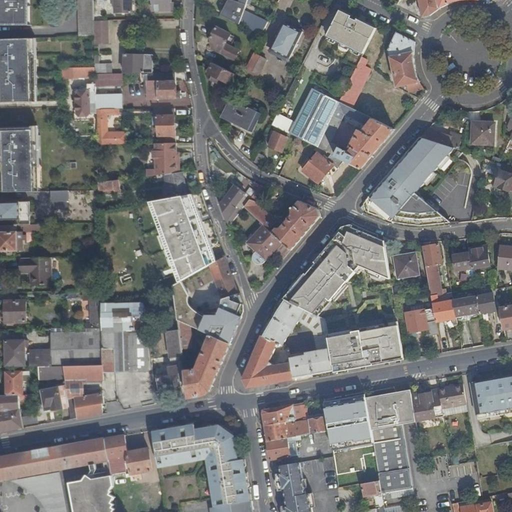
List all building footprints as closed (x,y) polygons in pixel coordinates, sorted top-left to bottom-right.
[(0,0),(0,4),(4,5),(4,11),(0,11),(0,27),(29,27),(27,0),(0,0)] [(78,0),(79,38),(94,38),(94,22),(93,17),(93,0),(78,0)] [(132,14),(131,0),(114,0),(115,14),(132,14)] [(170,11),(169,0),(151,0),(152,11),(170,11)] [(244,11),(245,10),(238,8),(229,0),(222,16),(240,25),(244,11)] [(228,0),(229,0),(238,8),(245,10),(248,0),(228,0)] [(401,0),(401,1),(397,5),(422,18),(418,0),(401,0)] [(418,0),(422,18),(429,16),(438,10),(456,2),(467,0),(479,1),(479,0),(418,0)] [(268,23),(244,11),(240,25),(262,35),(268,23)] [(364,54),(377,29),(358,20),(357,21),(352,18),(353,17),(341,11),(328,37),(364,54)] [(94,38),(94,45),(108,45),(107,21),(94,22),(94,38)] [(215,47),(214,49),(236,60),(239,53),(226,46),(231,35),(217,28),(212,39),(212,45),(215,47)] [(285,69),(299,41),(280,32),(267,60),(285,69)] [(416,43),(398,34),(390,51),(398,88),(408,85),(410,92),(425,88),(417,72),(414,58),(416,43)] [(321,52),(357,70),(360,64),(364,54),(328,37),(321,52)] [(31,40),(0,40),(0,104),(33,103),(31,40)] [(112,72),(112,54),(99,55),(100,72),(112,72)] [(125,55),(124,74),(148,74),(153,74),(153,56),(143,56),(125,55)] [(259,75),(267,60),(255,55),(248,69),(259,75)] [(237,75),(213,64),(209,73),(218,77),(217,78),(232,86),(237,75)] [(357,70),(341,103),(353,109),(372,70),(360,64),(357,70)] [(78,79),(95,78),(95,75),(95,68),(71,69),(71,80),(78,80),(78,79)] [(176,92),(176,73),(159,74),(153,74),(148,74),(149,100),(176,100),(181,100),(181,92),(176,92)] [(95,78),(95,85),(95,86),(122,85),(122,75),(95,75),(95,78)] [(89,110),(96,110),(96,95),(95,86),(95,85),(87,85),(87,93),(76,93),(77,115),(90,115),(89,110)] [(295,125),(278,116),(273,126),(298,138),(319,148),(341,103),(312,88),(295,125)] [(114,110),(120,110),(123,110),(123,95),(96,95),(96,110),(114,110)] [(223,118),(252,132),(261,114),(250,109),(250,110),(231,102),(223,118)] [(353,109),(341,103),(319,148),(334,156),(347,162),(361,169),(395,130),(353,109)] [(157,117),(158,145),(176,144),(174,117),(174,109),(153,109),(154,117),(157,117)] [(97,142),(97,146),(126,145),(126,133),(109,133),(108,115),(120,114),(120,110),(114,110),(96,110),(97,139),(97,142)] [(472,143),(494,144),(495,123),(473,122),(472,143)] [(33,127),(0,128),(0,191),(35,191),(33,127)] [(459,150),(463,136),(453,133),(452,137),(428,129),(421,137),(455,148),(459,150)] [(269,147),(283,153),(290,139),(276,133),(269,147)] [(455,148),(421,137),(399,164),(432,175),(455,148)] [(155,176),(166,175),(181,173),(181,162),(176,162),(176,144),(158,145),(155,145),(155,149),(152,152),(152,157),(155,160),(155,169),(155,176)] [(347,162),(334,156),(328,162),(318,154),(304,171),(319,184),(334,167),(338,171),(347,162)] [(415,194),(432,175),(399,164),(364,204),(366,211),(392,221),(394,218),(402,223),(423,225),(425,224),(427,225),(451,223),(421,195),(419,197),(415,194)] [(511,167),(504,165),(501,171),(496,185),(500,186),(499,188),(511,191),(511,167)] [(147,177),(155,176),(155,169),(147,169),(147,177)] [(166,175),(171,199),(186,196),(182,173),(181,173),(166,175)] [(98,190),(98,193),(115,190),(114,181),(98,183),(98,190)] [(232,192),(221,205),(225,217),(228,222),(237,209),(235,207),(245,194),(238,188),(237,188),(231,183),(227,188),(232,192)] [(268,191),(260,188),(245,208),(265,226),(270,230),(272,228),(277,222),(264,210),(263,212),(257,207),(268,191)] [(190,196),(186,196),(171,199),(161,201),(190,278),(211,265),(215,264),(190,196)] [(30,202),(0,202),(0,204),(1,220),(21,220),(21,225),(31,225),(30,202)] [(319,210),(301,202),(293,211),(293,216),(282,228),(278,228),(275,231),(272,228),(270,230),(283,242),(292,250),(321,216),(319,210)] [(17,225),(3,226),(3,233),(0,233),(0,252),(24,252),(23,240),(28,240),(28,237),(23,237),(23,233),(17,233),(17,225)] [(270,230),(265,226),(250,244),(259,252),(256,256),(256,257),(255,259),(256,261),(256,262),(257,263),(259,264),(262,264),(264,263),(274,252),(284,260),(292,250),(283,242),(270,230)] [(344,229),(285,299),(317,315),(359,265),(391,278),(385,242),(351,227),(344,229)] [(439,244),(424,247),(427,266),(431,289),(432,296),(446,294),(445,289),(442,289),(441,281),(440,278),(438,264),(443,263),(439,244)] [(511,246),(500,246),(498,268),(511,269),(511,246)] [(473,268),(473,269),(491,265),(488,247),(470,250),(473,268)] [(470,250),(470,248),(455,251),(458,270),(473,268),(470,250)] [(400,279),(420,275),(416,254),(396,258),(400,279)] [(51,258),(22,259),(23,274),(31,274),(31,286),(52,286),(51,258)] [(186,290),(182,281),(174,287),(178,320),(190,326),(211,335),(230,344),(231,344),(243,318),(238,315),(242,306),(225,258),(215,264),(211,265),(223,300),(221,308),(219,316),(206,316),(204,319),(188,311),(186,290)] [(101,300),(102,303),(143,303),(140,287),(116,294),(116,287),(101,288),(101,291),(101,292),(101,300)] [(90,300),(101,300),(101,292),(90,292),(90,300)] [(478,296),(481,313),(481,314),(494,312),(496,324),(503,323),(501,310),(498,292),(478,296)] [(446,294),(432,296),(435,309),(437,322),(445,321),(449,320),(457,318),(454,300),(452,293),(446,294)] [(478,296),(454,300),(457,318),(481,313),(478,296)] [(317,315),(285,299),(280,307),(263,337),(244,380),(249,388),(335,373),(335,372),(329,337),(326,319),(317,315)] [(27,323),(27,301),(5,301),(5,323),(27,323)] [(140,338),(148,338),(148,336),(148,330),(144,303),(143,303),(102,303),(102,329),(103,332),(140,331),(140,338)] [(511,307),(501,310),(503,323),(504,329),(511,327),(511,307)] [(430,336),(439,334),(437,322),(435,309),(426,311),(426,309),(406,313),(410,333),(429,329),(430,336)] [(190,326),(178,320),(180,332),(182,350),(193,348),(190,326)] [(402,322),(329,337),(335,372),(408,359),(402,322)] [(103,332),(103,366),(104,372),(115,371),(149,371),(148,338),(140,338),(140,331),(103,332)] [(49,365),(49,367),(65,366),(103,366),(103,332),(51,333),(52,352),(49,352),(49,365)] [(182,350),(180,332),(167,333),(170,358),(183,356),(182,350)] [(185,372),(188,399),(204,396),(210,392),(231,344),(230,344),(211,335),(200,363),(202,364),(199,369),(185,372)] [(27,366),(26,340),(6,341),(7,366),(27,366)] [(31,366),(49,365),(49,352),(30,353),(31,366)] [(170,376),(157,379),(160,391),(182,387),(178,365),(169,367),(170,376)] [(49,367),(39,367),(40,380),(66,379),(65,366),(49,367)] [(65,366),(66,379),(67,381),(104,381),(104,372),(103,366),(65,366)] [(7,372),(7,396),(20,396),(24,395),(23,372),(7,372)] [(482,415),(511,409),(511,376),(477,383),(482,415)] [(104,381),(67,381),(67,386),(69,399),(103,393),(104,381)] [(477,416),(482,415),(477,383),(472,384),(477,416)] [(468,404),(465,385),(440,390),(441,399),(443,408),(468,404)] [(47,412),(70,408),(69,399),(67,386),(43,391),(47,412)] [(412,390),(399,393),(404,425),(417,423),(417,421),(414,404),(413,395),(412,390)] [(437,415),(444,413),(443,408),(441,399),(440,390),(413,395),(414,404),(417,421),(437,417),(437,415)] [(70,408),(72,420),(103,414),(103,404),(105,404),(103,394),(103,393),(69,399),(70,408)] [(399,393),(368,398),(375,440),(382,482),(383,493),(414,488),(404,425),(399,393)] [(24,395),(20,396),(21,404),(25,404),(26,403),(32,395),(24,395)] [(0,432),(24,428),(24,426),(22,418),(21,411),(21,409),(21,404),(20,396),(7,396),(0,396),(0,432)] [(310,417),(308,403),(280,408),(267,410),(264,414),(266,426),(286,422),(288,422),(288,419),(296,418),(297,421),(305,419),(311,418),(310,417)] [(355,421),(330,426),(331,431),(333,440),(346,437),(346,435),(368,431),(365,413),(354,415),(355,421)] [(22,418),(24,426),(36,423),(35,416),(22,418)] [(330,426),(328,417),(305,421),(297,423),(295,423),(298,436),(301,436),(315,434),(331,431),(330,426)] [(286,422),(266,426),(269,441),(289,438),(286,425),(286,422)] [(298,436),(295,423),(289,424),(291,438),(298,436)] [(212,511),(254,511),(253,502),(250,503),(243,461),(238,461),(236,448),(232,444),(235,439),(220,428),(216,433),(211,429),(195,431),(195,426),(154,433),(158,458),(165,457),(170,462),(188,459),(192,453),(199,451),(199,454),(208,453),(213,457),(215,466),(216,465),(218,473),(214,477),(217,496),(223,501),(224,507),(212,509),(212,511)] [(317,443),(333,440),(331,431),(315,434),(317,443)] [(112,470),(113,476),(126,474),(123,457),(129,456),(129,453),(125,436),(106,439),(112,470)] [(269,441),(272,461),(299,456),(297,441),(302,440),(301,436),(298,436),(291,438),(289,438),(269,441)] [(107,511),(101,472),(112,470),(106,439),(79,444),(0,458),(0,505),(2,505),(3,505),(0,489),(0,480),(98,463),(99,468),(84,470),(88,491),(84,492),(87,511),(107,511)] [(359,443),(366,484),(382,482),(375,440),(359,443)] [(149,449),(129,453),(129,456),(132,472),(132,475),(153,471),(149,449)] [(310,511),(301,463),(281,466),(282,473),(280,474),(280,475),(277,475),(276,480),(277,487),(279,494),(280,495),(281,496),(284,496),(285,497),(286,497),(289,511),(287,511),(310,511)] [(119,511),(113,476),(112,470),(101,472),(107,511),(119,511)] [(362,485),(365,497),(383,493),(382,482),(366,484),(362,485)] [(351,499),(363,497),(365,497),(362,485),(359,485),(360,489),(349,491),(351,499)] [(495,511),(493,502),(461,508),(461,511),(495,511)]
